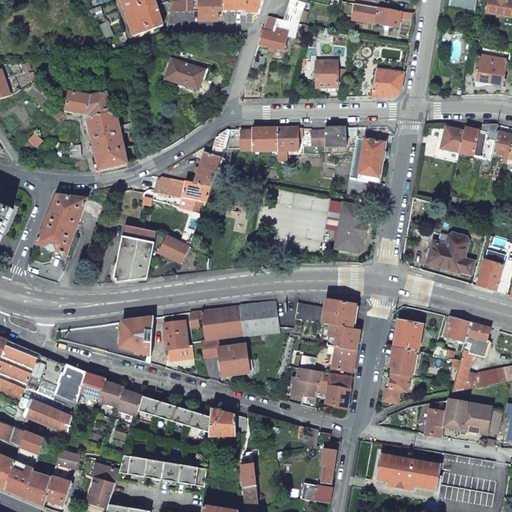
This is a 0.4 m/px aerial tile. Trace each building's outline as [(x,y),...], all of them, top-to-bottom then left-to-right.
[(154,0),(119,0),(133,37),(163,27),(154,0)] [(171,12),(194,12),(193,0),(173,0),(172,8),(171,12)] [(200,0),(200,22),(218,22),(218,10),(223,10),(223,12),(246,11),(246,14),(253,14),(260,15),(264,0),(200,0)] [(306,0),(291,0),(285,21),(290,22),(299,24),(306,0)] [(450,0),(449,7),(475,11),(477,0),(476,0),(450,0)] [(489,0),(487,14),(511,17),(511,0),(499,0),(499,1),(492,0),(489,0)] [(355,4),(352,20),(357,21),(360,5),(355,4)] [(357,21),(376,24),(384,26),(383,27),(392,28),(392,27),(398,28),(400,19),(401,12),(360,5),(357,21)] [(89,10),(93,19),(102,14),(97,6),(89,10)] [(278,19),(268,17),(263,32),(258,46),(285,53),(290,31),(288,30),(276,27),(278,19)] [(278,19),(276,27),(288,30),(290,22),(285,21),(278,19)] [(111,36),(106,27),(108,26),(106,22),(97,26),(105,39),(111,36)] [(109,63),(123,61),(121,52),(113,55),(108,55),(109,63)] [(475,76),(466,75),(462,96),(482,95),(501,95),(511,97),(511,91),(511,82),(504,81),(508,60),(478,56),(475,76)] [(74,59),(75,67),(75,68),(84,67),(83,58),(74,59)] [(205,71),(172,61),(166,79),(199,90),(205,71)] [(36,63),(27,64),(28,72),(36,71),(36,63)] [(337,63),(316,63),(316,89),(327,89),(338,89),(337,63)] [(371,98),(376,71),(364,70),(359,98),(371,98)] [(403,74),(376,71),(371,98),(394,98),(400,93),(403,74)] [(2,72),(0,72),(0,100),(10,97),(2,72)] [(91,97),(68,93),(65,112),(86,116),(98,172),(112,169),(127,166),(120,134),(119,127),(116,112),(112,113),(106,93),(91,97)] [(64,116),(57,108),(52,115),(59,122),(64,116)] [(125,125),(126,133),(133,131),(131,123),(125,125)] [(388,126),(358,127),(356,137),(350,180),(359,181),(365,140),(384,143),(383,149),(391,151),(394,134),(388,126)] [(482,159),(487,139),(488,134),(490,126),(483,126),(482,133),(479,132),(473,157),(482,159)] [(498,126),(490,126),(488,134),(487,139),(492,141),(498,142),(500,134),(497,133),(498,126)] [(358,127),(348,128),(348,136),(356,137),(358,127)] [(335,128),(325,128),(325,132),(326,146),(326,148),(346,147),(346,128),(335,128)] [(289,129),(278,130),(279,152),(288,151),(300,151),(299,129),(289,129)] [(441,149),(446,131),(441,129),(434,158),(458,164),(460,154),(441,149)] [(456,131),(447,129),(446,131),(441,149),(460,154),(465,133),(456,131)] [(479,132),(466,129),(465,133),(460,154),(473,157),(479,132)] [(265,130),(253,130),(253,132),(242,132),(243,150),(254,149),(254,153),(279,152),(278,130),(265,130)] [(217,141),(219,142),(226,143),(230,131),(221,136),(217,141)] [(312,132),(312,147),(326,146),(325,132),(312,132)] [(36,134),(29,140),(37,148),(44,142),(36,134)] [(511,137),(507,136),(500,134),(498,142),(495,156),(507,159),(508,159),(511,144),(511,137)] [(492,141),(487,139),(482,159),(490,160),(493,150),(490,149),(492,141)] [(384,143),(365,140),(359,181),(368,182),(379,183),(383,149),(384,143)] [(219,142),(217,141),(214,154),(214,157),(221,159),(226,143),(219,142)] [(71,155),(82,155),(81,145),(71,146),(71,155)] [(288,151),(279,152),(279,162),(288,161),(288,151)] [(209,155),(205,154),(200,169),(217,174),(217,173),(221,159),(214,157),(209,155)] [(225,174),(229,161),(221,159),(217,173),(225,174)] [(217,174),(200,169),(195,184),(194,185),(213,188),(217,174)] [(186,182),(162,178),(161,179),(157,182),(156,188),(155,193),(183,198),(186,182)] [(359,181),(350,180),(348,194),(366,197),(368,182),(359,181)] [(195,184),(186,182),(183,198),(202,203),(207,204),(213,188),(194,185),(195,184)] [(88,199),(57,195),(37,245),(40,246),(54,252),(67,256),(84,212),(88,199)] [(107,207),(88,199),(84,212),(93,215),(92,217),(101,220),(102,217),(104,217),(107,207)] [(333,230),(339,231),(344,203),(330,201),(326,229),(333,230)] [(207,204),(202,203),(198,213),(203,215),(207,204)] [(365,242),(369,220),(366,220),(368,208),(344,203),(339,231),(336,249),(360,254),(362,242),(365,242)] [(0,241),(13,210),(0,204),(0,241)] [(157,232),(125,226),(123,238),(155,244),(157,232)] [(483,227),(477,226),(476,230),(475,229),(472,237),(480,239),(483,227)] [(438,244),(433,242),(427,265),(460,274),(460,272),(470,275),(474,263),(464,259),(468,243),(466,238),(453,234),(449,237),(446,246),(438,244)] [(449,237),(441,235),(438,244),(446,246),(449,237)] [(190,248),(167,237),(164,243),(168,245),(163,256),(182,265),(190,248)] [(155,244),(123,238),(115,279),(117,282),(118,284),(140,281),(148,280),(155,244)] [(54,252),(40,246),(34,261),(43,264),(47,263),(50,262),(54,252)] [(503,266),(485,261),(477,287),(496,292),(503,266)] [(344,303),(327,300),(325,308),(324,317),(323,324),(324,325),(355,330),(359,307),(356,306),(356,305),(344,303)] [(249,306),(240,307),(243,337),(244,337),(279,333),(278,327),(275,303),(249,306)] [(305,305),(298,304),(296,320),(323,324),(324,317),(325,308),(319,307),(312,306),(305,305)] [(213,311),(202,312),(204,328),(205,342),(202,343),(205,359),(219,357),(218,351),(218,350),(246,346),(244,337),(243,337),(240,307),(213,311)] [(202,312),(190,313),(192,330),(204,328),(202,312)] [(472,324),(450,318),(445,338),(447,338),(447,341),(453,342),(453,340),(463,343),(466,344),(468,338),(472,324)] [(148,319),(122,323),(122,331),(121,348),(152,357),(154,319),(148,319)] [(409,323),(398,322),(396,335),(394,348),(416,352),(418,353),(423,326),(409,323)] [(110,325),(111,333),(122,331),(122,323),(110,325)] [(164,325),(167,350),(169,350),(170,358),(178,357),(179,361),(195,359),(194,347),(188,347),(185,323),(164,325)] [(486,341),(490,329),(484,328),(475,325),(472,324),(468,338),(466,344),(464,352),(473,354),(484,357),(489,342),(486,341)] [(336,348),(357,352),(358,342),(359,338),(360,331),(355,330),(324,325),(322,337),(328,338),(326,346),(326,347),(336,348)] [(41,356),(8,341),(0,360),(0,394),(20,403),(22,398),(41,356)] [(444,345),(437,343),(434,355),(434,356),(450,359),(453,359),(455,352),(442,349),(444,345)] [(246,346),(218,350),(218,351),(219,357),(223,378),(250,373),(246,346)] [(332,369),(353,373),(355,362),(357,352),(336,348),(332,369)] [(394,348),(390,369),(393,369),(392,374),(410,377),(412,378),(416,352),(394,348)] [(416,352),(412,378),(416,378),(418,379),(422,353),(418,353),(416,352)] [(473,354),(464,352),(464,354),(462,359),(462,361),(460,369),(459,371),(468,373),(473,354)] [(44,357),(41,356),(22,398),(30,401),(24,417),(67,435),(80,394),(87,375),(80,372),(44,357)] [(316,359),(303,357),(299,369),(314,371),(316,359)] [(452,367),(460,369),(462,361),(459,361),(453,359),(450,359),(450,364),(449,365),(449,366),(449,367),(450,368),(451,368),(452,367)] [(468,373),(459,371),(455,386),(453,392),(507,382),(511,380),(511,366),(477,373),(477,374),(468,373)] [(296,379),(293,394),(317,398),(318,394),(319,390),(323,373),(314,371),(299,369),(298,373),(297,380),(296,379)] [(347,410),(350,389),(351,387),(352,378),(323,373),(319,390),(328,391),(328,396),(326,405),(347,410)] [(410,377),(392,374),(391,379),(388,378),(386,389),(387,389),(400,391),(408,393),(410,377)] [(92,376),(87,375),(80,394),(100,400),(105,383),(106,381),(92,376)] [(408,393),(413,393),(416,378),(412,378),(410,377),(408,393)] [(111,385),(105,383),(100,400),(99,402),(118,408),(124,392),(125,389),(111,385)] [(387,389),(386,396),(399,398),(400,391),(387,389)] [(118,408),(118,411),(137,417),(139,412),(143,398),(130,394),(124,392),(118,408)] [(143,398),(139,412),(156,417),(160,403),(151,400),(143,398)] [(450,401),(448,402),(446,413),(444,429),(488,436),(492,408),(450,401)] [(448,402),(433,404),(432,411),(446,413),(448,402)] [(156,417),(173,422),(177,408),(168,405),(160,403),(156,417)] [(177,408),(173,422),(189,427),(193,412),(185,410),(177,408)] [(231,414),(209,409),(209,418),(209,432),(209,437),(225,437),(225,434),(236,434),(235,416),(231,414)] [(432,411),(430,411),(425,435),(442,438),(444,429),(446,413),(432,411)] [(189,427),(209,432),(209,418),(201,415),(193,412),(189,427)] [(235,416),(236,434),(248,434),(246,419),(243,418),(235,416)] [(26,432),(0,421),(0,438),(21,447),(26,432)] [(319,431),(309,429),(309,447),(317,446),(319,431)] [(34,473),(45,440),(26,432),(21,447),(17,462),(7,491),(22,498),(26,499),(34,473)] [(321,433),(320,443),(329,444),(331,435),(321,433)] [(329,444),(324,445),(318,484),(331,486),(331,484),(334,462),(338,463),(342,442),(329,444)] [(82,456),(62,452),(58,465),(71,468),(79,470),(82,456)] [(17,462),(0,454),(0,488),(7,491),(17,462)] [(386,487),(413,492),(414,487),(437,491),(442,466),(381,456),(376,480),(387,482),(386,487)] [(120,474),(146,478),(148,467),(149,461),(125,457),(121,472),(120,474)] [(146,478),(163,481),(166,464),(149,461),(148,467),(146,478)] [(180,484),(182,467),(166,464),(163,481),(180,484)] [(66,481),(71,468),(58,465),(54,478),(66,481)] [(97,465),(93,478),(96,479),(88,504),(109,510),(110,505),(120,474),(121,472),(97,465)] [(255,466),(242,467),(243,483),(244,489),(245,489),(247,511),(250,511),(258,510),(258,505),(259,505),(255,466)] [(206,471),(182,467),(180,484),(205,488),(205,484),(206,471)] [(53,479),(34,473),(26,499),(31,501),(44,507),(46,502),(53,479)] [(53,479),(46,502),(61,507),(63,503),(66,490),(69,483),(66,481),(54,478),(53,479)] [(333,489),(304,484),(302,500),(315,502),(315,500),(331,502),(333,489)] [(66,490),(63,503),(67,504),(71,492),(66,490)]
